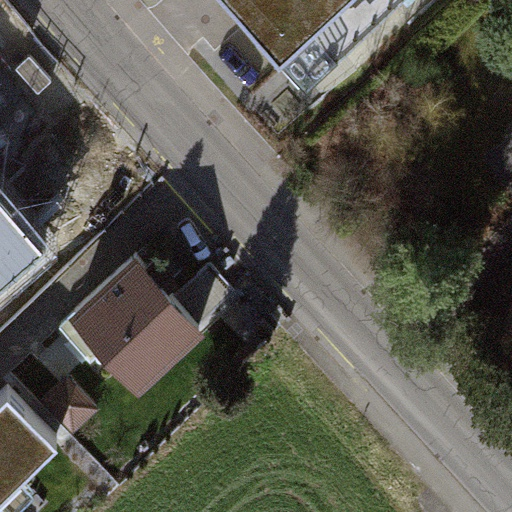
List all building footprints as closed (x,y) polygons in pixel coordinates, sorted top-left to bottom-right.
[(237,0),(299,72),(383,0),(237,0)] [(0,272),(47,232),(0,179),(0,272)] [(147,260),(137,249),(72,310),(143,386),(209,325),(172,286),(179,279),(154,253),(147,260)] [(71,372),(44,396),(77,432),(104,407),(71,372)] [(10,384),(0,393),(0,494),(61,436),(10,384)]
